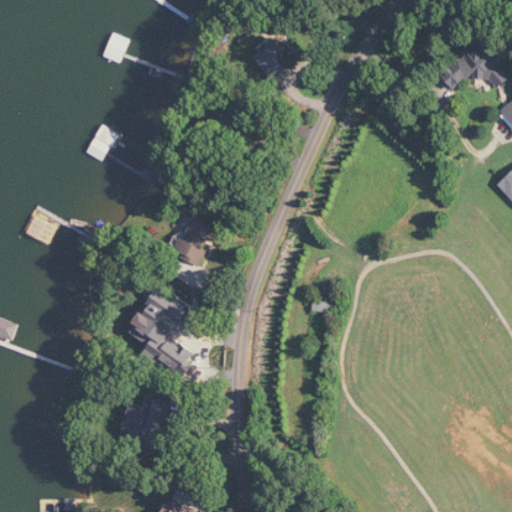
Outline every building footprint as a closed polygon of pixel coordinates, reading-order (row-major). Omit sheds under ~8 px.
[(276,78),(296,56),(277,38),(257,60),(276,78)] [(435,86),(446,98),(471,75),(478,83),(488,75),(501,89),(511,80),(511,73),(486,45),(476,54),(473,51),(435,86)] [(180,257),(204,267),(211,250),(206,247),(211,236),(218,239),(222,229),(197,218),(180,257)] [(185,374),(196,349),(173,339),(181,318),(173,315),(179,302),(154,292),(135,335),(148,341),(142,355),(185,374)] [(0,335),(15,341),(22,324),(0,316),(0,335)] [(173,402),(150,396),(148,406),(133,402),(125,434),(150,440),(146,455),(159,458),(173,402)] [(197,511),(199,511),(167,499),(162,511),(197,511)]
